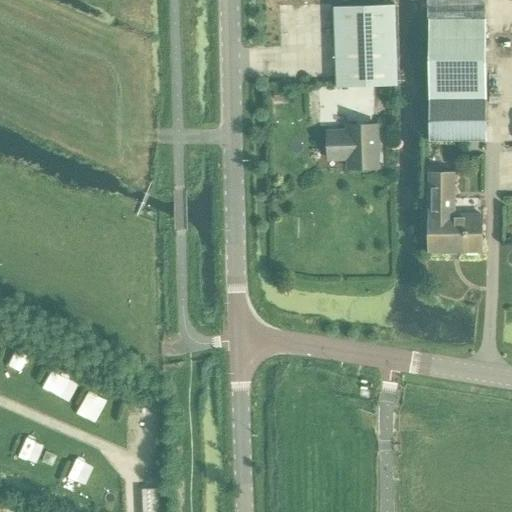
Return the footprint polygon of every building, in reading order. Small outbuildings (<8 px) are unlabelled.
[(428,0),(428,143),(484,143),(484,0),(428,0)] [(394,5),(334,8),(337,87),(397,85),(394,5)] [(273,91),(274,103),(289,102),(288,90),(273,91)] [(347,132),(328,133),(328,153),(347,152),(348,169),(378,168),(376,126),(346,127),(347,132)] [(428,200),(428,213),(452,212),(452,213),(457,213),(457,175),(428,175),(428,200)] [(452,213),(428,213),(428,254),(480,254),(480,218),(452,217),(452,213)] [(157,511),(156,489),(142,490),(142,511),(157,511)]
